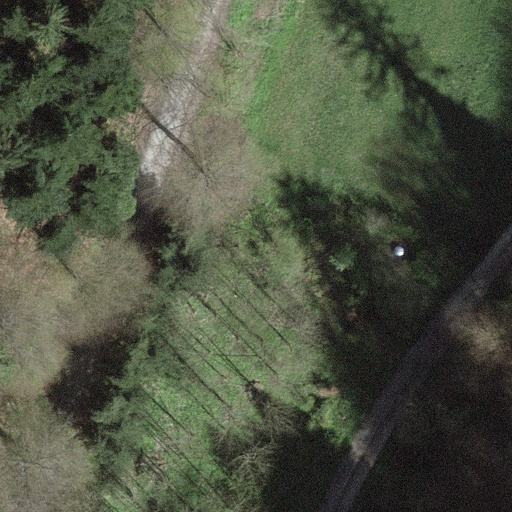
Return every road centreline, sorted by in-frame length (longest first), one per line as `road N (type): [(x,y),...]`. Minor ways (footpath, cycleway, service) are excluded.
road 1 (track): [(214,0),(29,511)]
road 2 (track): [(333,511),(378,424),(511,243)]
